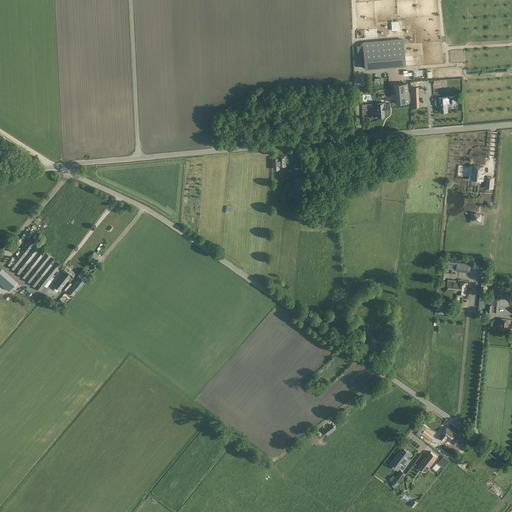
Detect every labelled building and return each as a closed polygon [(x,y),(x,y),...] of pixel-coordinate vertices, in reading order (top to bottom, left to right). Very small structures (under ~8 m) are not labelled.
[(405,65),(403,39),(368,42),(363,43),(365,69),(405,65)] [(409,102),(407,83),(394,84),(396,103),(402,103),(409,102)] [(379,85),(367,86),(368,98),(380,98),(379,85)] [(447,103),(450,103),(456,103),(455,97),(439,98),(436,98),(436,100),(435,101),(435,105),(436,105),(436,107),(440,106),(440,111),(441,111),(442,113),(445,113),(445,111),(448,111),(447,103)] [(374,117),(378,116),(378,117),(384,116),(383,108),(383,105),(379,105),(374,106),(374,109),(373,109),(374,114),(374,113),(374,117)] [(286,166),(286,164),(288,164),(288,163),(288,160),(288,158),(286,158),(286,156),(278,156),(278,166),(286,166)] [(482,180),(486,180),(487,177),(483,177),(484,166),(473,165),(472,175),(474,176),(474,180),(475,180),(475,181),(479,181),(479,180),(482,180)] [(493,188),(494,178),(487,177),(486,180),(486,188),(493,188)] [(294,195),(294,196),(301,197),(302,179),(295,179),(295,189),(290,189),(289,195),(294,195)] [(481,215),(482,213),(474,212),(474,214),(471,213),(470,223),(483,225),(484,215),(481,215)] [(46,288),(49,285),(52,281),(50,280),(62,264),(35,243),(29,239),(8,266),(40,291),(44,286),(46,288)] [(457,271),(468,272),(468,265),(457,264),(457,271)] [(54,286),(60,290),(71,276),(72,277),(75,273),(66,266),(63,270),(65,272),(54,286)] [(68,292),(73,296),(87,280),(80,273),(77,276),(79,279),(68,292)] [(19,288),(21,284),(12,277),(9,281),(19,288)] [(451,279),(451,282),(448,281),(447,291),(457,292),(457,294),(466,295),(467,282),(458,281),(458,282),(456,282),(456,280),(451,279)] [(493,297),(490,296),(488,296),(487,312),(498,312),(500,284),(494,284),(493,297)] [(499,323),(498,329),(511,330),(511,324),(509,324),(510,320),(501,319),(500,323),(499,323)] [(375,354),(382,357),(386,347),(379,344),(375,354)] [(315,378),(311,382),(315,386),(319,382),(315,378)] [(333,423),(324,429),(326,432),(335,426),(333,423)] [(446,439),(450,441),(456,434),(448,427),(442,434),(439,437),(444,441),(446,439)] [(406,435),(404,439),(412,444),(414,440),(406,435)] [(421,447),(415,443),(413,446),(416,448),(414,451),(401,440),(398,443),(413,456),(421,447)] [(402,448),(397,455),(405,462),(407,459),(406,458),(407,456),(408,457),(410,454),(402,448)] [(419,464),(426,469),(427,470),(430,467),(438,457),(431,452),(426,458),(425,457),(419,464)] [(405,462),(397,455),(395,458),(390,464),(398,470),(398,469),(401,466),(400,466),(402,464),(403,465),(405,462)] [(401,470),(392,481),(395,483),(393,485),(395,486),(396,484),(397,485),(406,474),(401,470)]
